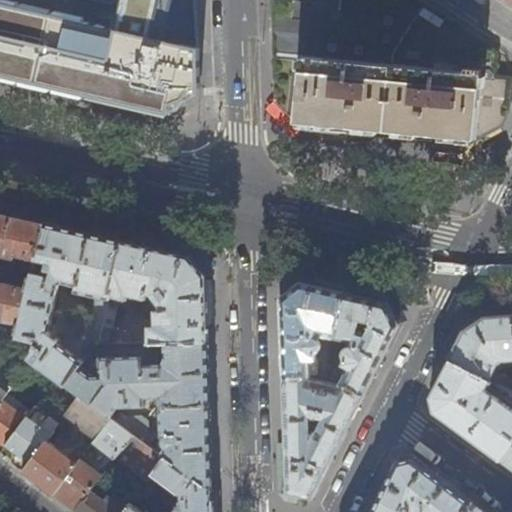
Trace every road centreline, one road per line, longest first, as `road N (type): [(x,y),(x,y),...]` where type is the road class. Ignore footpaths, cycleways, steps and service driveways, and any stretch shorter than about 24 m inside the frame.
road 1 (residential): [(240,201),(254,511)]
road 2 (secondary): [(240,201),(0,146)]
road 3 (secondary): [(469,260),(240,201)]
road 4 (residential): [(234,0),(240,201)]
road 5 (residential): [(391,412),(469,260)]
road 6 (residential): [(391,412),(511,500)]
